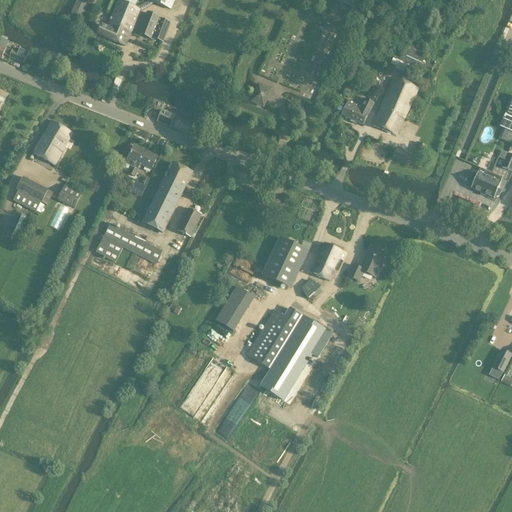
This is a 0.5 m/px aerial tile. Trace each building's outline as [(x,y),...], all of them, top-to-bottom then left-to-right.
[(171,10),(175,0),(150,0),(150,1),(171,10)] [(138,10),(124,3),(120,1),(113,16),(122,20),(118,29),(131,34),(140,11),(138,10)] [(148,14),(139,34),(151,39),(153,40),(153,39),(163,43),(171,23),(161,19),(148,14)] [(118,29),(122,20),(113,16),(108,29),(101,26),(97,35),(126,47),(131,34),(118,29)] [(399,62),(417,71),(423,58),(421,57),(424,50),(420,48),(423,41),(411,36),(399,62)] [(0,59),(1,60),(4,54),(10,57),(13,51),(13,50),(6,47),(8,43),(0,39),(0,59)] [(10,57),(10,58),(24,64),(28,54),(20,50),(18,54),(13,51),(10,57)] [(31,67),(29,72),(37,75),(40,67),(38,67),(32,64),(31,67)] [(385,111),(404,120),(418,90),(394,79),(378,114),(383,117),(385,111)] [(255,96),(252,101),(260,105),(262,100),(263,100),(264,97),(265,97),(268,91),(259,87),(255,96)] [(374,104),(365,100),(361,107),(349,101),(342,116),(351,120),(350,122),(356,125),(357,123),(363,126),(373,106),(374,104)] [(171,127),(175,116),(162,111),(157,122),(171,127)] [(396,137),(404,120),(385,111),(383,117),(378,114),(373,126),(396,137)] [(192,136),(198,121),(180,113),(174,129),(192,136)] [(52,122),(33,154),(55,166),(66,147),(73,134),(52,122)] [(427,147),(418,144),(413,156),(421,159),(427,147)] [(129,157),(125,164),(131,167),(128,174),(134,177),(137,170),(138,170),(140,165),(151,170),(157,158),(134,147),(129,157)] [(407,166),(412,155),(397,148),(392,159),(407,166)] [(502,150),(499,158),(505,160),(502,168),(511,172),(511,155),(508,154),(508,153),(502,150)] [(163,234),(192,174),(172,164),(143,224),(163,234)] [(473,172),(469,182),(473,184),(471,189),(472,189),(493,199),(494,199),(495,197),(497,198),(499,197),(501,192),(500,190),(498,189),(501,183),(500,183),(502,178),(496,176),(494,180),(489,178),(491,174),(480,169),(478,173),(477,174),(473,172)] [(19,192),(13,202),(36,213),(41,203),(48,191),(23,178),(17,191),(19,192)] [(135,185),(131,191),(142,197),(145,190),(135,185)] [(74,209),(81,195),(65,187),(58,201),(74,209)] [(190,238),(201,215),(189,209),(177,232),(190,238)] [(110,226),(96,253),(116,263),(123,248),(156,265),(163,253),(110,226)] [(280,238),(262,276),(291,289),(308,252),(280,238)] [(325,244),(311,273),(330,282),(335,272),(337,273),(346,254),(325,244)] [(353,266),(348,277),(359,282),(363,273),(375,278),(385,255),(370,248),(361,269),(353,266)] [(230,282),(232,277),(225,274),(222,278),(230,282)] [(321,287),(310,281),(302,289),(308,300),(321,287)] [(237,288),(216,322),(233,332),(254,298),(237,288)] [(177,307),(173,312),(178,315),(181,309),(177,307)] [(272,318),(248,357),(272,371),(276,374),(290,383),(318,338),(304,329),(276,311),(272,318)] [(503,373),(507,364),(511,356),(502,351),(497,359),(493,368),(489,376),(498,380),(502,373),(503,373)] [(511,379),(505,376),(501,382),(511,387),(511,384),(511,379)]
